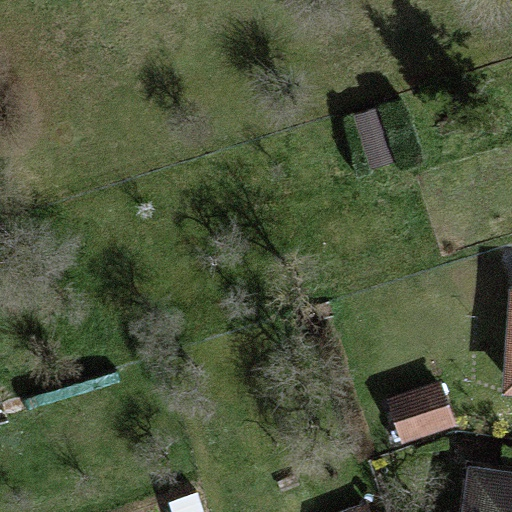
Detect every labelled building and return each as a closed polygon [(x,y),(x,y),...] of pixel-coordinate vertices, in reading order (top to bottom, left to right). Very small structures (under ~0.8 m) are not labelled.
[(377,104),(352,113),(367,162),(393,154),(377,104)] [(390,397),(393,407),(441,391),(437,381),(390,397)] [(441,391),(393,407),(402,435),(450,419),(441,391)] [(511,511),(511,477),(471,472),(465,511),(511,511)] [(369,511),(365,501),(335,511),(369,511)]
